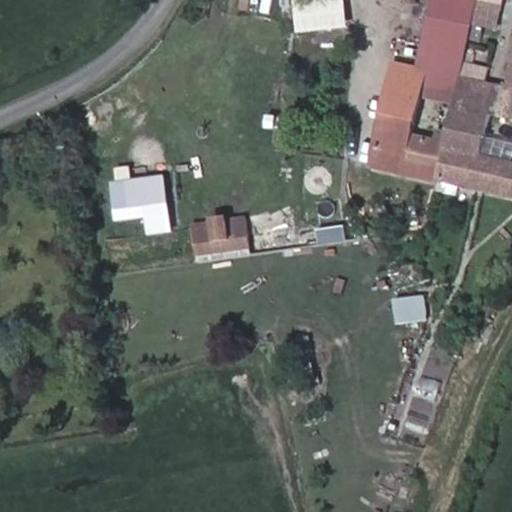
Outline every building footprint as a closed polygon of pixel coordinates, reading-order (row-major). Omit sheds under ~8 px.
[(434,0),(427,36),(436,38),(471,47),(481,0),(434,0)] [(465,70),(471,47),(436,38),(430,62),(465,70)] [(430,62),(399,55),(378,150),(442,166),(457,104),(465,70),(430,62)] [(490,113),(511,118),(511,81),(508,80),(465,70),(457,104),(490,113)] [(511,183),(511,156),(481,149),(490,113),(457,104),(442,166),(511,183)] [(354,172),(356,205),(368,205),(365,171),(354,172)] [(296,234),(316,230),(319,245),(347,240),(338,193),(290,203),(296,234)] [(190,221),(194,257),(250,250),(246,214),(190,221)] [(395,297),(396,324),(427,323),(426,296),(395,297)] [(412,397),(401,435),(416,439),(420,425),(429,428),(436,404),(412,397)]
